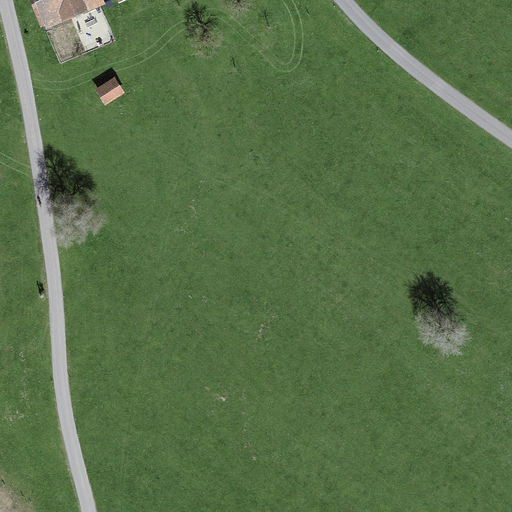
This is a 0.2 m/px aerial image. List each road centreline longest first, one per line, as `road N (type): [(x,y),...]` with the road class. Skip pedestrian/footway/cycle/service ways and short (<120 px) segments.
road 1 (unclassified): [(86,511),(63,415),(43,180),(6,0)]
road 2 (unclassified): [(346,0),(511,140)]
